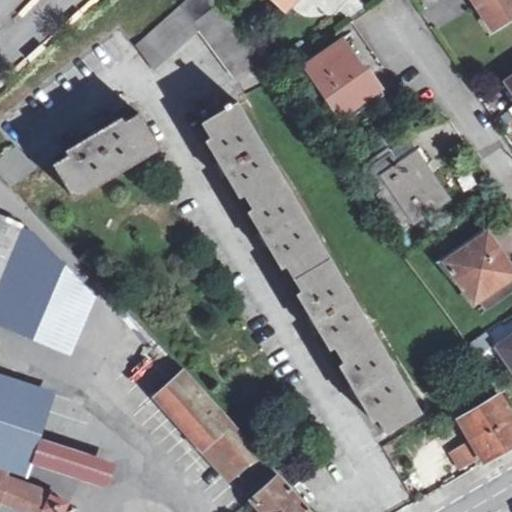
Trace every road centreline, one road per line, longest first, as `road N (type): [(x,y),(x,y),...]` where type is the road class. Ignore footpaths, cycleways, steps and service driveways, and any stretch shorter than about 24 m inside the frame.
road 1 (unknown): [(189,511),(103,360),(85,286),(0,189)]
road 2 (residential): [(511,185),(410,41)]
